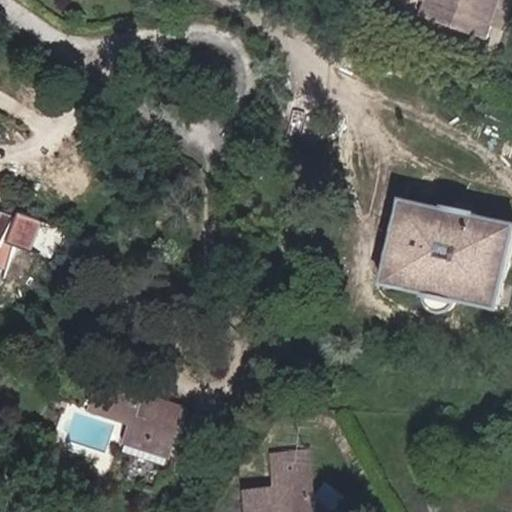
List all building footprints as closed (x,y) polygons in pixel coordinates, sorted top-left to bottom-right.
[(503,0),(425,0),(420,16),(489,41),(495,24),(503,0)] [(504,27),(511,2),(511,0),(503,0),(495,24),(504,27)] [(503,313),(511,272),(511,223),(403,200),(384,287),(424,295),(428,300),(428,303),(431,308),(440,314),(448,315),(451,314),(463,305),(503,313)] [(30,247),(40,215),(20,208),(16,218),(13,217),(15,212),(3,208),(0,216),(0,260),(10,264),(17,242),(30,247)] [(242,262),(250,238),(226,231),(219,255),(242,262)] [(147,395),(150,386),(108,372),(96,410),(131,421),(126,438),(131,440),(127,452),(170,466),(188,408),(156,398),(147,395)] [(156,398),(160,389),(150,386),(147,395),(156,398)] [(332,511),(315,498),(310,450),(275,454),(279,492),(272,493),(273,511),(332,511)] [(273,511),(272,493),(250,496),(251,511),(273,511)]
